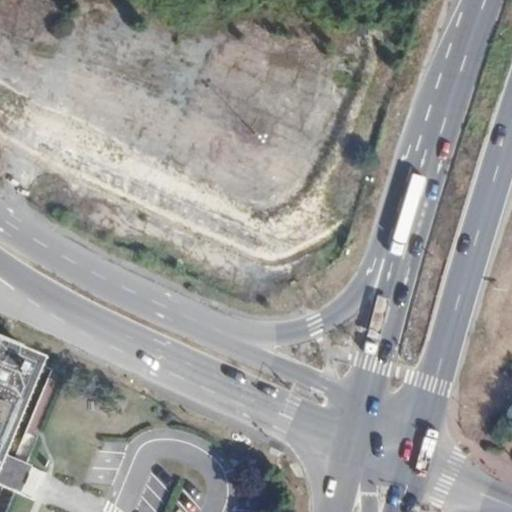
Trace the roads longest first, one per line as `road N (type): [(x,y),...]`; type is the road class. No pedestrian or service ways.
road 1 (primary): [(418,453),(511,122)]
road 2 (secondary): [(89,320),(290,410),(355,417)]
road 3 (primary): [(410,229),(338,309),(302,331),(272,337),(191,319)]
road 4 (primary): [(485,0),(410,229)]
road 5 (secondary): [(191,319),(0,217)]
road 6 (primary): [(410,229),(355,417)]
road 7 (secondary): [(355,417),(320,382),(191,319)]
